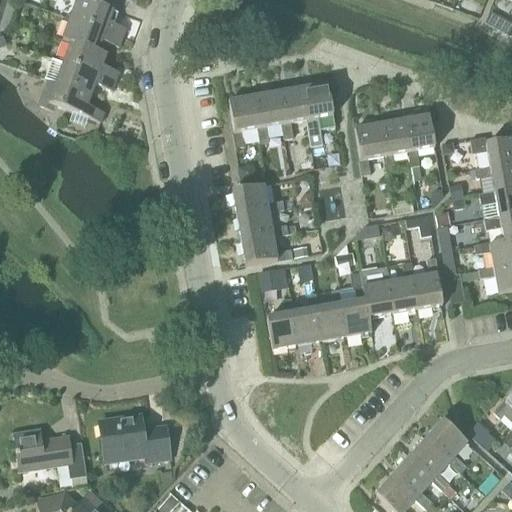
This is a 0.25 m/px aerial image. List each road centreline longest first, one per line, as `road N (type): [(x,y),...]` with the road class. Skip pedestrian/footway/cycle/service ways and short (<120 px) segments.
road 1 (residential): [(220,377),(164,88),(169,24)]
road 2 (residential): [(511,356),(434,379),(317,509)]
road 3 (residential): [(3,380),(42,378),(113,396),(220,377)]
road 4 (residential): [(311,504),(234,427),(220,377)]
